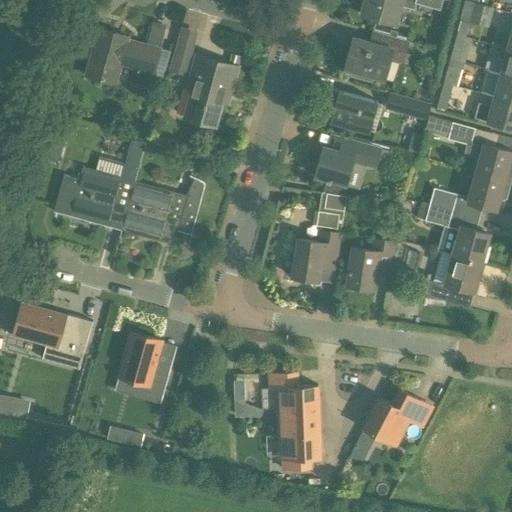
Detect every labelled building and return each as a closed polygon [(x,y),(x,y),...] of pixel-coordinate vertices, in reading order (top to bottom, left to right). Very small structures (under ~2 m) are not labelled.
[(439,10),(442,0),(364,0),(360,13),(397,23),(402,5),(415,9),(416,3),(439,10)] [(493,6),(478,2),(471,0),(466,0),(456,35),(471,39),(471,38),(466,36),(470,22),(488,27),(493,6)] [(136,63),(132,78),(130,83),(148,88),(150,83),(152,75),(157,76),(163,78),(171,51),(159,48),(127,39),(128,37),(98,29),(86,75),(115,83),(122,59),(136,63)] [(402,64),(408,40),(371,30),(368,41),(354,38),(346,68),(351,69),(349,76),(372,82),(374,75),(383,78),(388,60),(402,64)] [(464,62),(471,39),(456,35),(450,58),(464,62)] [(511,49),(507,48),(492,44),(488,54),(504,59),(500,72),(511,75),(511,49)] [(197,56),(176,50),(174,59),(194,65),(188,86),(193,87),(185,116),(215,124),(223,92),(229,94),(237,66),(197,56)] [(457,86),(464,62),(450,58),(443,82),(457,86)] [(511,100),(511,75),(500,72),(494,96),(511,100)] [(453,85),(457,86),(443,82),(437,106),(446,109),(453,85)] [(369,130),(377,101),(339,90),(331,120),(369,130)] [(426,119),(431,102),(389,91),(385,108),(426,119)] [(511,127),(511,100),(494,96),(491,105),(479,102),(478,102),(474,115),(475,115),(474,117),(487,120),(511,127)] [(475,173),(511,183),(511,179),(511,161),(509,161),(511,150),(483,143),(472,141),(475,128),(452,121),(432,115),(429,129),(449,134),(448,138),(466,143),(464,152),(480,156),(475,173)] [(417,155),(423,135),(412,132),(406,152),(417,155)] [(58,162),(63,141),(47,136),(41,158),(58,162)] [(129,200),(135,181),(146,140),(132,136),(121,176),(83,166),(69,215),(109,226),(117,197),(129,200)] [(375,166),(380,148),(352,140),(348,154),(323,147),(315,175),(346,184),(353,160),(375,166)] [(507,198),(511,183),(475,173),(467,201),(496,209),(499,199),(503,200),(507,198)] [(135,181),(129,200),(121,229),(161,240),(166,221),(179,225),(177,230),(191,234),(205,185),(203,182),(194,177),(186,195),(135,181)] [(429,203),(452,210),(457,193),(433,186),(429,203)] [(342,223),(344,210),(345,196),(326,193),(324,211),(318,211),(316,225),(321,225),(319,241),(298,237),(292,276),(318,280),(320,266),(335,268),(340,233),(336,232),(337,222),(342,223)] [(448,226),(452,210),(429,203),(424,220),(448,226)] [(452,253),(482,262),(490,233),(460,225),(452,253)] [(389,276),(395,241),(374,238),(373,249),(352,246),(346,284),(372,289),(375,274),(389,276)] [(474,291),(482,262),(452,253),(445,282),(423,279),(419,279),(416,295),(420,296),(445,300),(449,284),(474,291)] [(32,303),(22,338),(55,347),(52,360),(89,371),(102,323),(32,303)] [(148,385),(147,391),(162,395),(171,364),(156,360),(161,341),(161,340),(131,331),(119,376),(148,385)] [(278,386),(279,410),(319,408),(318,384),(298,385),(298,372),(270,373),(270,386),(278,386)] [(392,403),(380,397),(364,427),(396,444),(409,419),(421,425),(432,406),(400,389),(392,403)] [(250,405),(234,399),(235,416),(246,416),(250,405)] [(279,410),(280,434),(320,432),(319,408),(279,410)] [(109,437),(142,445),(145,431),(112,423),(109,437)] [(321,456),(320,432),(280,434),(281,458),(283,458),(283,468),(311,467),(311,457),(321,456)]
